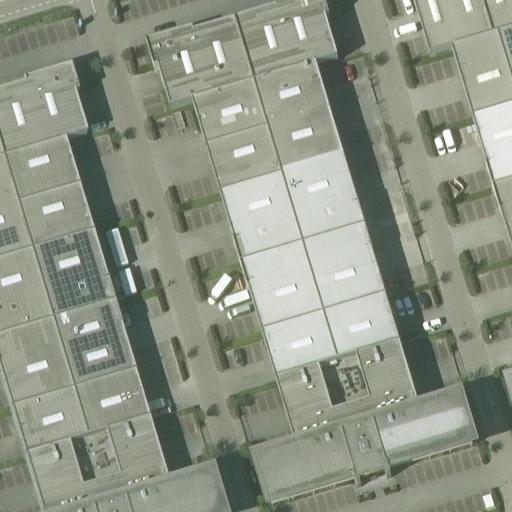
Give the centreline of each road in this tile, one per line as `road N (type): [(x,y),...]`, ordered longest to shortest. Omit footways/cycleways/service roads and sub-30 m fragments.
road 1 (unclassified): [(244,511),(89,0)]
road 2 (unclassified): [(511,475),(364,0)]
